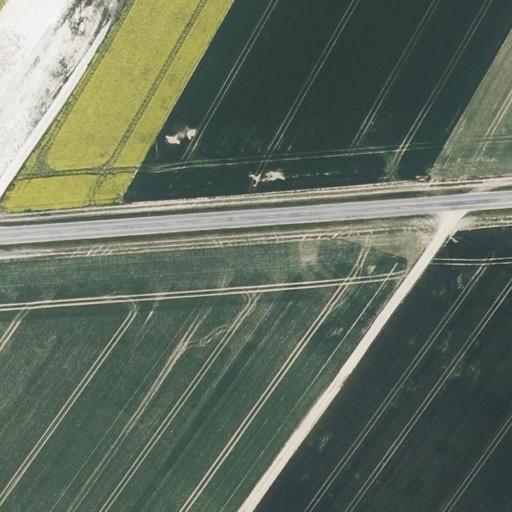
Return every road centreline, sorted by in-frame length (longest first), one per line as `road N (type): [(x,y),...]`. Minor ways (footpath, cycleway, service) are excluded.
road 1 (track): [(0,253),(511,214)]
road 2 (tertiary): [(0,234),(511,197)]
road 3 (track): [(246,511),(454,218),(456,201)]
